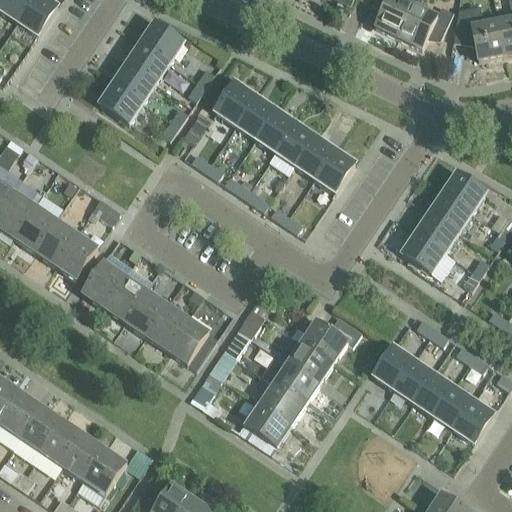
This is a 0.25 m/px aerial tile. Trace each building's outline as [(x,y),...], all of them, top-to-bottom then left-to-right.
[(0,16),(18,28),(36,0),(7,0),(0,11),(0,16)] [(38,42),(58,12),(39,0),(36,0),(18,28),(38,42)] [(325,0),(325,2),(350,13),(355,0),(325,0)] [(398,44),(414,11),(393,1),(393,0),(377,0),(376,2),(387,7),(375,33),(398,44)] [(497,27),(504,63),(511,60),(511,5),(508,6),(511,24),(497,27)] [(398,44),(422,55),(429,39),(441,44),(453,18),(442,13),(437,23),(414,11),(398,44)] [(478,68),(504,63),(497,27),(483,29),(480,12),(458,16),(452,49),(475,52),(478,68)] [(140,50),(170,70),(183,49),(154,29),(140,50)] [(170,70),(140,50),(127,69),(157,89),(170,70)] [(143,109),(157,89),(127,69),(114,89),(143,109)] [(205,94),(214,80),(206,75),(197,88),(205,94)] [(188,97),(194,80),(182,77),(177,93),(188,97)] [(188,101),(196,107),(205,94),(197,88),(188,101)] [(143,109),(114,89),(100,110),(129,130),(143,109)] [(235,132),(255,103),(235,89),(215,118),(235,132)] [(255,145),(275,116),(255,103),(235,132),(255,145)] [(179,114),(170,127),(178,133),(187,120),(179,114)] [(275,159),(295,129),(275,116),(255,145),(275,159)] [(194,153),(209,128),(198,121),(182,146),(194,153)] [(178,133),(170,127),(161,141),(170,146),(178,133)] [(315,143),(295,129),(275,159),(295,172),(315,143)] [(315,143),(295,172),(314,185),(334,156),(315,143)] [(0,170),(7,176),(22,153),(10,145),(0,159),(0,170)] [(334,156),(314,185),(335,199),(355,170),(334,156)] [(36,163),(29,158),(24,164),(25,165),(32,169),(36,163)] [(196,160),(191,168),(204,177),(209,169),(196,160)] [(33,170),(32,169),(25,165),(22,170),(26,172),(23,176),(27,178),(33,170)] [(204,177),(217,186),(223,178),(209,169),(204,177)] [(442,200),(471,219),(479,224),(485,215),(477,210),(485,199),(456,179),(442,200)] [(236,187),(231,195),(244,204),(249,196),(236,187)] [(0,217),(13,198),(0,188),(0,217)] [(69,188),(62,198),(70,202),(76,192),(69,188)] [(244,204),(258,213),(263,205),(249,196),(244,204)] [(0,235),(13,244),(34,212),(13,198),(0,217),(0,235)] [(429,219),(458,239),(471,219),(442,200),(429,219)] [(92,217),(112,231),(120,219),(100,205),(92,217)] [(34,258),(55,226),(34,212),(13,244),(34,258)] [(276,214),(271,222),(284,230),(289,223),(276,214)] [(416,239),(444,259),(458,239),(429,219),(416,239)] [(284,230),(297,240),(302,232),(289,223),(284,230)] [(506,243),(511,234),(511,228),(506,224),(498,238),(506,243)] [(34,258),(55,272),(76,241),(55,226),(34,258)] [(76,287),(98,255),(84,246),(88,241),(80,235),(76,241),(55,272),(76,287)] [(489,251),(498,257),(506,243),(498,238),(489,251)] [(431,280),(444,259),(416,239),(402,260),(431,280)] [(471,278),(480,283),(489,270),(480,264),(471,278)] [(103,268),(82,300),(103,314),(124,283),(103,268)] [(480,283),(471,278),(463,291),(471,296),(480,283)] [(124,283),(103,314),(124,329),(145,297),(124,283)] [(203,301),(194,295),(188,303),(198,310),(203,301)] [(145,297),(124,329),(145,343),(166,311),(145,297)] [(166,311),(145,343),(166,357),(187,325),(166,311)] [(237,336),(250,345),(264,324),(251,316),(237,336)] [(501,334),(507,326),(493,317),(488,325),(501,334)] [(301,349),(333,370),(347,349),(352,353),(361,339),(338,323),(329,337),(316,328),(301,349)] [(209,340),(187,325),(166,357),(187,371),(189,370),(209,340)] [(435,335),(422,326),(416,335),(430,344),(435,335)] [(507,326),(501,334),(511,341),(511,329),(508,327),(507,326)] [(443,352),(449,344),(435,335),(430,344),(443,352)] [(223,357),(236,365),(250,345),(237,336),(223,357)] [(301,349),(287,370),(319,391),(333,370),(301,349)] [(393,353),(373,383),(394,396),(413,367),(393,353)] [(475,362),(461,353),(456,361),(469,370),(475,362)] [(223,357),(209,378),(221,387),(236,365),(223,357)] [(483,379),(488,371),(475,362),(469,370),(483,379)] [(413,367),(394,396),(413,409),(433,380),(413,367)] [(319,391),(287,370),(273,391),(305,412),(319,391)] [(207,408),(221,387),(209,378),(190,407),(202,415),(207,408)] [(433,380),(413,409),(433,423),(453,393),(433,380)] [(496,388),(510,397),(511,393),(511,386),(502,380),(496,388)] [(0,430),(21,400),(0,386),(0,430)] [(305,412),(273,391),(259,412),(291,433),(305,412)] [(453,393),(433,423),(453,436),(473,406),(453,393)] [(21,400),(0,430),(0,431),(21,446),(42,414),(21,400)] [(473,406),(453,436),(474,450),(493,420),(473,406)] [(291,433),(259,412),(245,434),(276,455),(291,433)] [(42,414),(21,446),(41,460),(63,428),(42,414)] [(63,428),(41,460),(62,474),(84,442),(63,428)] [(83,488),(105,457),(84,442),(62,474),(83,488)] [(78,496),(98,510),(104,502),(105,503),(126,471),(105,457),(83,488),(78,496)] [(19,477),(11,489),(18,493),(26,482),(19,477)] [(18,493),(25,499),(34,487),(26,482),(18,493)] [(187,511),(192,505),(171,491),(156,511),(187,511)] [(429,511),(425,509),(422,511),(458,511),(440,500),(432,511),(429,511)]
